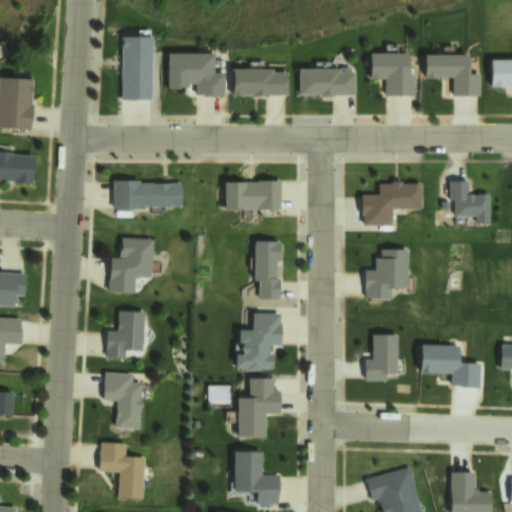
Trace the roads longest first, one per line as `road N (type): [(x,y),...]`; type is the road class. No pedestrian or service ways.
road 1 (residential): [(511,142),(75,128)]
road 2 (residential): [(75,128),(48,511)]
road 3 (residential): [(319,511),(316,136)]
road 4 (residential): [(319,426),(511,431)]
